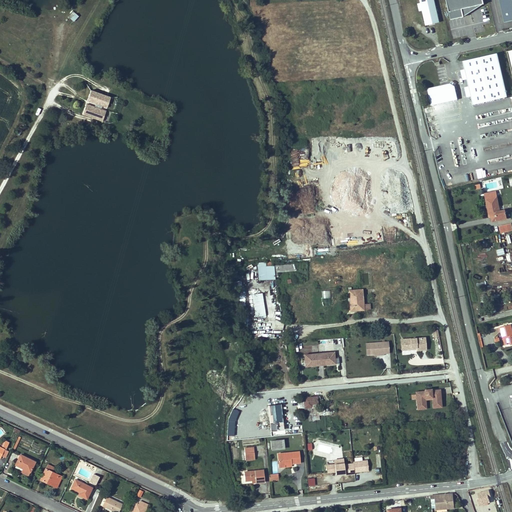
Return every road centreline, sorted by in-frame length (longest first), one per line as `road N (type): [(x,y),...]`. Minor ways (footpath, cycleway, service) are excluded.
road 1 (track): [(238,0),(272,108),(277,193),(271,221),(244,238),(196,217),(184,220),(194,278),(183,315),(162,331),(165,391),(158,408),(130,421),(0,370)]
road 2 (residential): [(511,462),(485,393),(405,59)]
road 3 (residential): [(280,326),(438,318),(455,371)]
road 4 (tertiary): [(186,511),(170,492),(0,412)]
road 5 (tertiary): [(253,507),(460,485)]
road 6 (residential): [(455,371),(308,384)]
